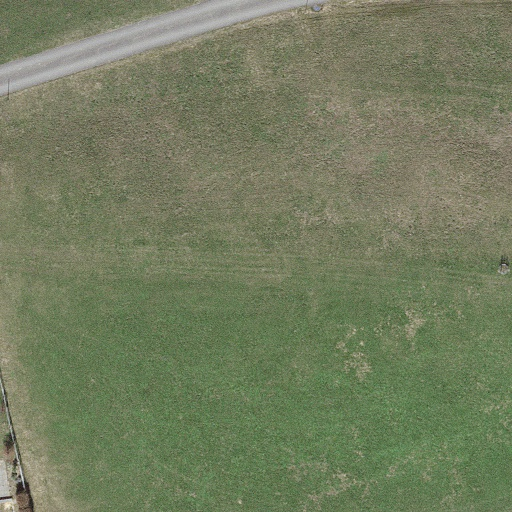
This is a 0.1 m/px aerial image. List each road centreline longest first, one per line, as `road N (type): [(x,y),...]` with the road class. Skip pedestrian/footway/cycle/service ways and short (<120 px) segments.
road 1 (unclassified): [(0,93),(315,0)]
road 2 (track): [(0,294),(105,511)]
